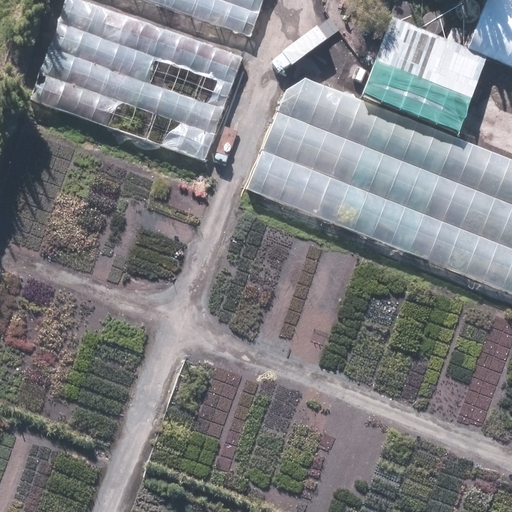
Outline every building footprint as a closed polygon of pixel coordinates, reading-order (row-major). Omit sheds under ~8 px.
[(71,0),(36,103),(210,165),(247,62),(73,0),(71,0)] [(137,0),(255,40),(268,0),(137,0)] [(511,0),(503,0),(497,14),(511,21),(511,0)] [(375,100),(464,135),(494,59),(398,21),(382,63),(375,100)] [(511,160),(312,83),(291,92),(251,193),(511,294),(511,160)] [(134,301),(83,280),(75,298),(126,320),(134,301)]
